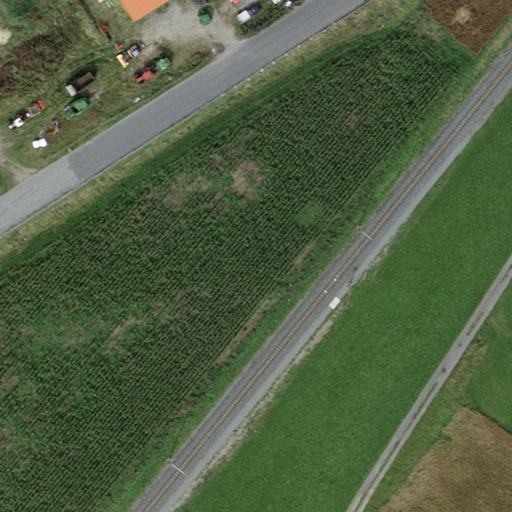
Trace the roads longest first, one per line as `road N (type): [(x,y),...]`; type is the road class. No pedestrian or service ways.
road 1 (tertiary): [(0,218),(338,0)]
road 2 (track): [(355,511),(511,268)]
